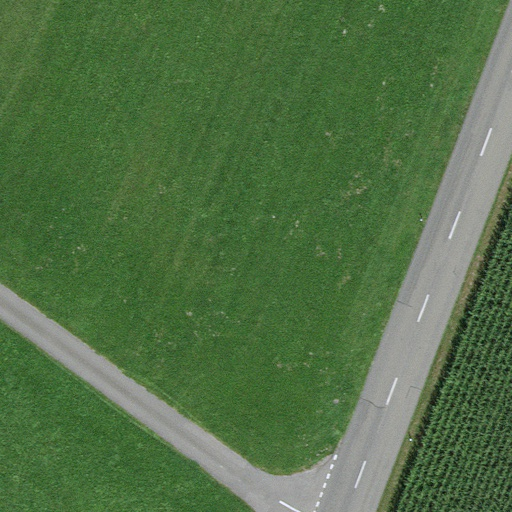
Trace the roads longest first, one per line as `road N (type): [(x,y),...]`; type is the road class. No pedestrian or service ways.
road 1 (tertiary): [(511,78),(347,511)]
road 2 (track): [(294,511),(0,297)]
